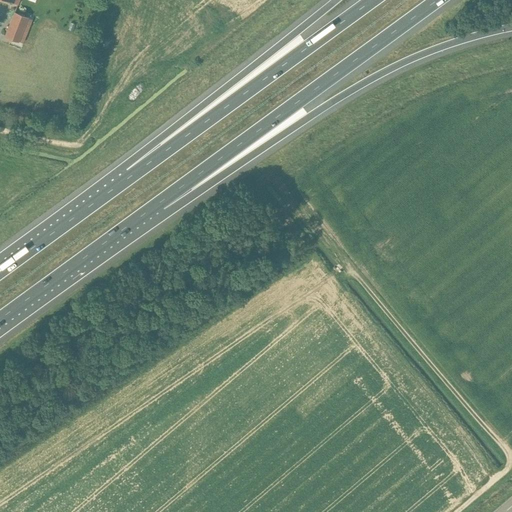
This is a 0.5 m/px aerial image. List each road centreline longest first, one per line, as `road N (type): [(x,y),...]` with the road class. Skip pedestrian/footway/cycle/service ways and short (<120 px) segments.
road 1 (motorway): [(160,203),(363,82),(511,27)]
road 2 (motorway): [(160,203),(438,0)]
road 3 (motorway): [(370,0),(130,176)]
road 4 (motorway): [(335,0),(130,176)]
road 5 (track): [(350,271),(506,454),(507,468)]
road 6 (motorway): [(0,320),(160,203)]
road 7 (motorway): [(130,176),(0,271)]
